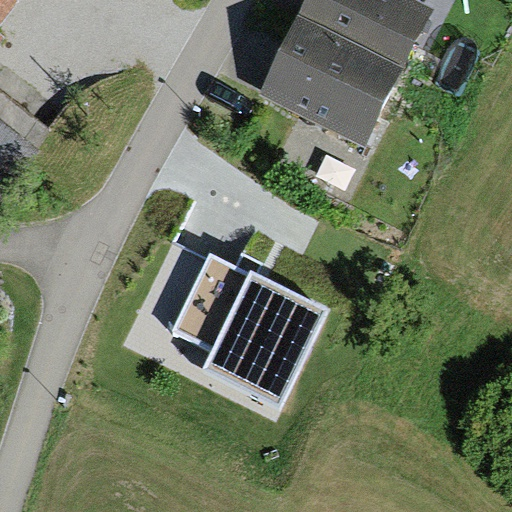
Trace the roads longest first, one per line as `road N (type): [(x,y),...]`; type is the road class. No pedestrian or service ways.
road 1 (residential): [(89,246),(229,0)]
road 2 (residential): [(1,511),(89,246)]
